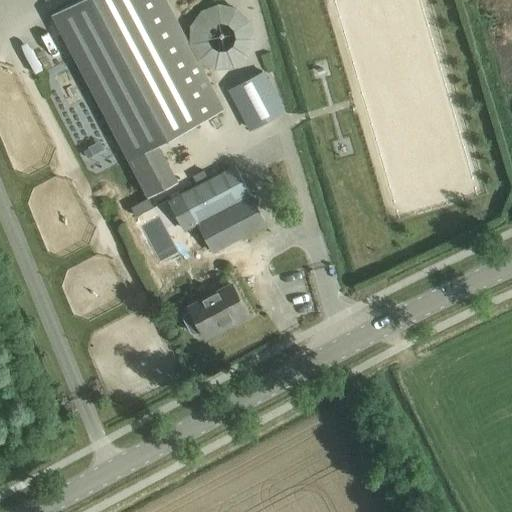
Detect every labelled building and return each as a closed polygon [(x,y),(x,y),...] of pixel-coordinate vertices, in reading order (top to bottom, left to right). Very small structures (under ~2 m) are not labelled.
[(167,0),(78,0),(52,14),(57,23),(144,189),(148,196),(179,181),(159,142),(225,108),(167,0)] [(264,69),(228,88),(250,130),(286,111),(264,69)] [(231,167),(182,192),(213,251),(266,223),(251,195),(246,198),(231,167)] [(153,206),(149,197),(130,205),(135,215),(153,206)] [(229,319),(232,324),(248,315),(231,283),(189,306),(192,310),(185,313),(184,317),(191,331),(195,332),(201,328),(206,337),(207,337),(205,332),(229,319)]
